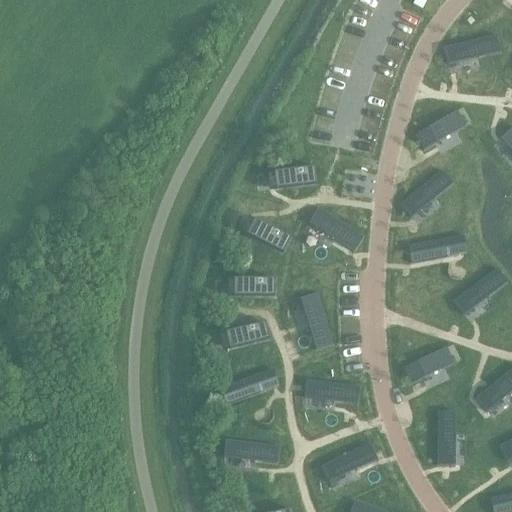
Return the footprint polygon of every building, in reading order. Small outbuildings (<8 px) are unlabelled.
[(495,36),(443,48),(447,66),(499,54),(495,36)] [(455,112),(413,137),(422,152),(464,128),(455,112)] [(511,127),(499,139),(511,153),(511,127)] [(313,168),(273,173),(275,191),(315,186),(313,168)] [(441,171),(399,205),(410,219),(452,185),(441,171)] [(317,209),(307,224),(353,253),(363,238),(317,209)] [(253,220),(245,236),(282,254),(290,238),(253,220)] [(455,238),(407,247),(410,264),(458,256),(455,238)] [(495,270),(452,302),(463,317),(506,284),(495,270)] [(273,279),(232,279),(232,298),(274,297),(273,279)] [(316,294),(299,299),(315,351),(332,346),(316,294)] [(264,323),(224,333),(229,350),(268,340),(264,323)] [(444,348),(399,362),(405,382),(450,370),(444,348)] [(511,368),(474,399),(485,413),(511,391),(511,368)] [(265,373),(219,389),(225,405),(271,389),(265,373)] [(305,381),(303,399),(357,405),(359,388),(305,381)] [(454,413),(437,412),(436,467),(454,467),(454,413)] [(511,439),(498,447),(506,463),(511,459),(511,439)] [(225,441),(223,459),(276,465),(278,447),(225,441)] [(369,444),(320,467),(327,483),(377,461),(369,444)] [(511,511),(511,494),(489,500),(491,511),(511,511)] [(380,511),(354,501),(349,511),(380,511)]
